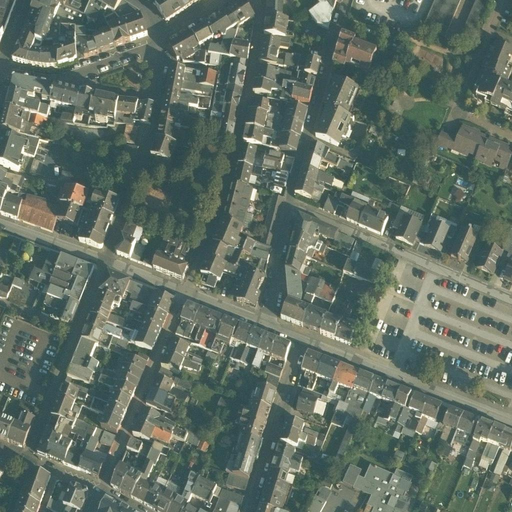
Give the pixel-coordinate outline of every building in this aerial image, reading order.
[(0,0),(0,16),(10,18),(16,0),(0,0)] [(58,5),(46,0),(37,0),(33,13),(25,31),(38,34),(35,42),(35,43),(41,45),(43,41),(43,40),(58,5)] [(46,0),(58,5),(64,8),(67,3),(65,2),(66,0),(46,0)] [(64,8),(85,17),(85,16),(92,0),(66,0),(65,2),(67,3),(64,8)] [(92,0),(85,16),(92,20),(98,9),(94,7),(97,3),(92,0)] [(122,2),(118,0),(107,0),(103,7),(107,9),(114,14),(122,2)] [(164,0),(165,0),(155,6),(165,21),(168,22),(185,11),(177,0),(164,0)] [(177,0),(185,11),(199,2),(197,0),(177,0)] [(271,0),(267,0),(267,18),(282,21),(282,0),(276,0),(273,2),(271,0)] [(320,7),(311,14),(319,24),(329,28),(333,12),(324,0),(321,0),(318,3),(320,7)] [(324,0),(333,12),(336,0),(324,0)] [(435,0),(422,30),(445,38),(461,0),(435,0)] [(476,0),(458,42),(470,46),(489,0),(476,0)] [(114,14),(123,24),(141,17),(139,13),(122,2),(114,14)] [(244,2),(229,12),(239,27),(254,17),(244,2)] [(98,9),(92,20),(97,22),(98,14),(103,7),(97,3),(94,7),(98,9)] [(52,40),(53,46),(55,46),(60,45),(60,40),(60,29),(76,30),(76,31),(79,31),(82,25),(83,22),(85,17),(64,8),(58,5),(43,40),(46,41),(52,40)] [(103,7),(98,14),(103,17),(106,13),(105,12),(107,9),(103,7)] [(228,12),(222,16),(232,31),(239,27),(229,12),(228,12)] [(104,18),(103,17),(98,14),(97,22),(96,28),(106,24),(104,18)] [(328,31),(329,28),(319,24),(311,14),(309,15),(317,26),(328,31)] [(0,34),(3,35),(10,18),(0,16),(0,34)] [(222,16),(216,21),(226,35),(231,32),(232,31),(222,16)] [(147,35),(141,17),(123,24),(130,42),(144,37),(144,36),(147,35)] [(288,22),(282,21),(267,18),(264,35),(277,38),(285,39),(288,22)] [(225,40),(226,35),(216,21),(216,20),(211,23),(205,27),(212,41),(220,36),(222,39),(225,40)] [(108,29),(109,31),(115,47),(130,42),(123,24),(108,29)] [(199,48),(212,41),(205,27),(191,35),(199,48)] [(240,45),(243,34),(239,27),(237,34),(234,44),(240,45)] [(60,29),(60,40),(76,41),(76,30),(76,31),(76,30),(60,29)] [(85,58),(98,54),(94,41),(91,41),(86,41),(86,38),(86,31),(79,31),(76,31),(76,30),(76,41),(76,47),(80,46),(85,58)] [(13,61),(27,65),(32,52),(35,42),(38,34),(25,31),(19,47),(13,61)] [(91,41),(94,41),(95,41),(96,33),(96,32),(90,32),(86,31),(86,38),(92,38),(91,41)] [(98,54),(115,47),(109,31),(100,35),(101,39),(95,41),(94,41),(98,54)] [(230,59),(234,44),(237,34),(231,32),(226,35),(225,40),(221,51),(220,57),(221,58),(230,59)] [(240,45),(250,47),(250,44),(251,35),(243,34),(240,45)] [(180,59),(182,63),(192,58),(194,57),(192,52),(197,49),(199,48),(191,35),(169,48),(177,61),(180,59)] [(346,67),(368,75),(376,53),(354,45),(355,41),(342,36),(333,66),(344,71),(346,67)] [(76,47),(76,41),(60,40),(60,45),(60,47),(60,52),(57,68),(63,66),(76,61),(76,47)] [(263,40),(261,52),(278,55),(280,44),(280,43),(276,43),(263,40)] [(206,55),(208,55),(210,48),(212,41),(199,48),(199,54),(206,55)] [(32,52),(39,52),(41,45),(35,43),(35,42),(32,52)] [(240,45),(234,44),(230,59),(247,61),(250,47),(240,45)] [(488,98),(493,100),(498,90),(501,91),(503,85),(504,85),(505,83),(507,84),(511,74),(505,72),(508,66),(509,67),(509,65),(511,59),(511,52),(496,46),(493,53),(496,54),(494,59),(488,56),(482,71),(483,71),(475,90),(478,92),(476,97),(487,102),(488,98)] [(195,65),(204,66),(205,59),(205,58),(206,55),(199,54),(199,48),(197,49),(197,54),(195,65)] [(211,56),(220,57),(221,51),(219,50),(218,48),(216,49),(210,48),(208,55),(211,56)] [(47,68),(57,68),(60,52),(50,52),(39,52),(32,52),(27,65),(32,66),(47,68)] [(276,66),(278,55),(261,52),(259,63),(276,66)] [(300,56),(285,55),(284,67),(297,70),(299,59),(300,56)] [(211,67),(219,68),(221,58),(220,57),(211,56),(210,67),(211,67)] [(232,69),(246,71),(247,62),(234,60),(232,69)] [(304,74),(316,77),(321,62),(308,61),(304,74)] [(169,81),(182,85),(184,77),(185,71),(177,69),(171,69),(169,81)] [(229,81),(228,87),(242,90),(245,74),(246,72),(246,71),(232,69),(231,70),(231,71),(229,81)] [(257,70),(255,82),(273,85),(277,86),(279,74),(257,70)] [(202,87),(206,88),(213,89),(216,75),(204,73),(202,87)] [(283,87),(288,87),(289,79),(290,75),(279,73),(279,74),(277,86),(283,87)] [(316,80),(303,77),(303,76),(299,89),(312,93),(316,80)] [(196,79),(184,77),(182,85),(195,86),(196,79)] [(217,88),(215,94),(213,105),(218,106),(219,106),(221,98),(226,99),(226,96),(228,87),(229,81),(223,81),(223,78),(218,77),(217,86),(223,86),(222,89),(217,88)] [(298,81),(289,79),(288,87),(295,88),(296,89),(298,81)] [(12,81),(10,95),(29,99),(34,101),(35,95),(36,94),(38,84),(15,80),(13,81),(12,81)] [(169,81),(167,92),(180,95),(181,90),(182,85),(169,81)] [(324,107),(328,109),(347,117),(349,113),(348,111),(349,108),(351,108),(353,104),(352,101),(357,90),(336,81),(324,107)] [(271,94),(271,92),(273,85),(255,82),(253,93),(268,96),(270,97),(271,94)] [(42,102),(51,104),(55,88),(38,84),(36,94),(44,96),(43,97),(42,102)] [(195,86),(182,85),(181,90),(187,91),(187,93),(200,94),(201,87),(195,86)] [(277,86),(273,85),(271,92),(279,93),(282,94),(283,87),(277,86)] [(511,88),(504,85),(503,85),(501,91),(498,90),(493,100),(492,102),(500,106),(500,107),(506,110),(511,112),(511,88)] [(228,87),(226,96),(240,99),(242,90),(228,87)] [(283,87),(282,94),(280,103),(286,104),(294,106),(295,101),(292,101),(295,88),(288,87),(283,87)] [(63,109),(65,110),(69,92),(55,88),(51,104),(51,105),(51,106),(56,107),(63,109)] [(212,96),(213,89),(206,88),(205,95),(212,96)] [(309,105),(312,93),(299,89),(296,89),(295,88),(292,101),(295,101),(309,105)] [(81,94),(69,92),(65,110),(68,111),(69,110),(77,112),(81,94)] [(165,104),(178,107),(180,95),(167,92),(165,104)] [(83,114),(90,115),(94,97),(81,94),(77,112),(76,117),(75,121),(81,123),(83,114)] [(270,97),(268,96),(267,101),(278,102),(279,96),(271,94),(270,97)] [(10,95),(6,111),(25,116),(30,117),(47,121),(50,112),(27,107),(29,99),(10,95)] [(185,96),(180,95),(178,107),(189,108),(197,110),(198,103),(185,101),(185,96)] [(226,99),(224,107),(238,110),(240,99),(226,96),(226,99)] [(96,123),(103,125),(108,100),(94,97),(90,115),(97,117),(96,123)] [(109,120),(115,121),(116,115),(119,103),(108,100),(103,125),(107,126),(109,120)] [(119,103),(116,115),(123,116),(131,117),(135,117),(136,111),(138,103),(119,101),(119,103)] [(249,113),(267,116),(268,109),(269,105),(251,102),(249,113)] [(505,113),(506,110),(500,107),(500,106),(492,102),(491,106),(505,113)] [(282,119),(286,104),(280,103),(279,111),(277,118),(282,119)] [(140,112),(139,116),(153,118),(155,105),(142,104),(140,112)] [(163,115),(176,117),(178,107),(165,104),(163,115)] [(52,123),(61,125),(63,115),(61,115),(60,117),(55,115),(56,107),(51,106),(50,112),(47,121),(48,121),(52,123)] [(189,108),(178,107),(176,117),(182,118),(186,119),(186,115),(188,115),(189,108)] [(223,112),(223,116),(237,118),(238,110),(224,107),(223,112)] [(283,133),(300,137),(304,125),(307,111),(290,108),(286,121),(283,133)] [(279,111),(268,109),(267,116),(277,118),(279,111)] [(354,120),(347,117),(328,109),(316,138),(338,148),(342,138),(346,139),(354,120)] [(1,132),(20,137),(25,116),(6,111),(1,132)] [(274,134),(278,135),(279,132),(282,119),(277,118),(267,116),(249,113),(246,128),(264,132),(274,134)] [(210,122),(213,122),(214,118),(222,120),(223,116),(212,114),(210,122)] [(73,126),(75,121),(76,117),(73,117),(72,119),(66,118),(66,116),(63,115),(61,125),(73,126)] [(114,125),(132,128),(135,117),(131,117),(131,122),(123,121),(123,116),(116,115),(115,121),(114,125)] [(161,125),(174,127),(176,117),(163,115),(161,125)] [(30,117),(25,116),(20,137),(25,138),(28,127),(30,117)] [(150,127),(153,118),(139,116),(137,124),(140,125),(150,127)] [(237,118),(223,116),(222,120),(221,124),(235,127),(237,118)] [(47,121),(30,117),(28,127),(45,131),(46,125),(47,121)] [(186,119),(182,118),(180,129),(189,130),(191,120),(186,119)] [(233,138),(235,127),(221,124),(219,136),(233,138)] [(174,128),(174,127),(161,125),(158,138),(171,143),(172,141),(174,128)] [(123,144),(134,147),(139,131),(127,127),(123,144)] [(469,153),(477,157),(483,142),(485,139),(478,136),(479,135),(462,127),(456,141),(454,145),(461,148),(459,152),(467,156),(469,153)] [(261,146),(263,138),(264,132),(246,128),(243,143),(261,146)] [(370,132),(379,136),(381,132),(371,128),(370,132)] [(1,132),(0,134),(0,136),(27,145),(24,155),(34,158),(40,142),(25,138),(20,137),(1,132)] [(272,141),(272,140),(274,134),(264,132),(263,138),(272,141)] [(436,145),(447,150),(448,148),(452,139),(440,134),(436,145)] [(0,166),(18,172),(24,155),(27,145),(0,136),(0,166)] [(300,140),(283,136),(281,142),(279,151),(296,154),(300,140)] [(172,141),(171,143),(158,138),(158,141),(171,146),(177,147),(181,148),(182,148),(183,142),(177,140),(177,142),(172,141)] [(456,141),(452,139),(448,148),(459,152),(461,148),(454,145),(456,141)] [(155,166),(167,171),(169,166),(170,166),(177,147),(171,146),(158,141),(151,159),(157,161),(155,166)] [(495,147),(483,142),(477,157),(476,159),(486,163),(489,157),(501,162),(502,162),(507,151),(508,149),(497,144),(495,147)] [(396,157),(405,157),(405,143),(397,143),(396,157)] [(322,162),(324,163),(327,156),(321,154),(322,150),(310,146),(306,157),(322,162)] [(139,150),(126,148),(124,162),(134,163),(139,150)] [(242,148),(238,165),(252,168),(256,151),(242,148)] [(506,170),(510,160),(511,156),(511,153),(507,151),(502,162),(501,162),(499,167),(500,167),(506,170)] [(266,170),(280,173),(282,167),(284,158),(266,153),(265,158),(263,169),(266,170)] [(340,162),(327,156),(324,163),(329,165),(337,169),(340,162)] [(256,169),(262,170),(263,169),(265,158),(259,157),(256,169)] [(306,157),(303,170),(318,174),(319,170),(322,162),(306,157)] [(337,169),(344,172),(349,174),(352,168),(340,162),(337,169)] [(251,174),(252,168),(238,165),(233,184),(248,188),(251,174)] [(289,176),(290,176),(292,169),(282,167),(280,173),(281,174),(289,176)] [(303,170),(299,181),(315,186),(316,181),(318,174),(303,170)] [(286,190),(289,176),(281,174),(277,173),(274,188),(286,190)] [(334,181),(318,174),(316,181),(332,188),(333,186),(334,181)] [(22,180),(7,177),(2,191),(6,192),(16,195),(22,180)] [(310,200),(312,195),(313,191),(315,186),(299,181),(295,195),(310,200)] [(233,186),(230,199),(249,204),(252,192),(233,186)] [(315,186),(313,191),(316,192),(314,196),(321,198),(324,190),(315,186)] [(82,211),(83,211),(84,207),(89,195),(66,190),(61,205),(62,206),(62,205),(82,211)] [(453,196),(459,201),(463,196),(457,191),(453,196)] [(19,196),(17,202),(22,204),(25,205),(27,197),(19,196)] [(18,221),(52,233),(57,221),(62,206),(61,205),(27,197),(25,205),(22,204),(18,221)] [(97,197),(92,209),(95,208),(96,206),(94,205),(96,201),(99,203),(101,197),(97,197)] [(119,202),(101,197),(99,203),(98,206),(95,215),(98,216),(113,219),(119,202)] [(273,197),(272,203),(283,206),(284,200),(274,198),(273,197)] [(339,204),(352,210),(353,207),(355,203),(342,197),(339,204)] [(18,221),(22,204),(17,202),(6,199),(1,215),(18,221)] [(230,199),(227,211),(246,216),(249,204),(230,199)] [(323,211),(334,216),(338,206),(327,201),(323,211)] [(272,203),(270,209),(281,211),(283,206),(272,203)] [(355,203),(353,207),(365,212),(367,208),(355,203)] [(77,228),(82,211),(62,205),(62,206),(57,221),(77,228)] [(95,215),(98,206),(96,206),(95,208),(92,209),(84,207),(83,211),(90,213),(79,243),(99,250),(100,250),(102,249),(102,248),(105,242),(95,238),(94,236),(91,235),(94,227),(89,225),(92,218),(93,214),(95,215)] [(347,222),(359,227),(365,212),(353,207),(352,210),(347,222)] [(270,209),(269,214),(280,217),(281,211),(270,209)] [(227,211),(224,222),(242,230),(246,216),(227,211)] [(388,221),(365,212),(359,227),(382,237),(388,221)] [(392,229),(399,232),(404,219),(406,220),(408,216),(400,213),(392,229)] [(408,216),(406,220),(421,226),(424,219),(409,213),(408,216)] [(269,214),(268,220),(278,222),(280,217),(269,214)] [(95,238),(105,242),(113,219),(98,216),(97,220),(92,218),(89,225),(94,227),(91,235),(94,236),(95,238)] [(313,243),(315,238),(316,235),(319,236),(335,243),(338,235),(300,219),(299,220),(295,236),(313,243)] [(418,232),(421,226),(406,220),(404,219),(399,232),(396,240),(412,247),(414,243),(418,232)] [(268,220),(266,225),(277,228),(278,222),(268,220)] [(475,244),(480,247),(491,222),(485,220),(477,237),(478,238),(475,244)] [(224,222),(217,237),(232,243),(236,245),(238,243),(243,230),(242,230),(224,222)] [(127,225),(122,239),(132,242),(137,228),(127,225)] [(266,225),(265,231),(276,233),(277,228),(266,225)] [(425,247),(440,253),(446,238),(449,231),(434,225),(429,236),(425,247)] [(446,238),(452,240),(456,229),(451,227),(449,231),(446,238)] [(460,262),(466,265),(475,244),(478,238),(477,237),(471,235),(472,233),(470,232),(469,233),(462,230),(451,258),(452,259),(452,258),(459,261),(458,262),(460,263),(460,262)] [(265,231),(263,236),(274,239),(276,233),(265,231)] [(414,243),(419,245),(424,234),(418,232),(414,243)] [(429,236),(424,234),(419,245),(425,248),(425,247),(429,236)] [(333,245),(350,252),(354,242),(338,235),(335,243),(333,245)] [(263,236),(262,242),(273,244),(274,239),(263,236)] [(326,249),(313,243),(295,236),(290,253),(306,260),(311,262),(315,253),(323,256),(326,249)] [(228,252),(229,252),(232,243),(217,237),(214,246),(228,252)] [(117,257),(130,262),(136,246),(131,245),(132,242),(122,239),(116,254),(117,257)] [(158,259),(187,270),(196,250),(165,239),(158,259)] [(502,252),(508,254),(511,249),(511,245),(511,241),(508,239),(502,252)] [(11,255),(16,257),(21,243),(15,240),(10,254),(11,255)] [(271,250),(273,244),(262,242),(261,247),(271,250)] [(236,245),(232,243),(229,252),(236,254),(243,256),(247,247),(238,243),(236,245)] [(248,244),(247,247),(243,256),(254,260),(259,262),(261,255),(256,254),(256,256),(253,255),(255,247),(248,244)] [(143,249),(136,246),(130,262),(138,265),(143,249)] [(208,260),(223,266),(226,258),(228,252),(214,246),(208,260)] [(477,269),(493,276),(502,254),(487,248),(477,269)] [(263,249),(261,255),(259,262),(268,264),(271,252),(263,249)] [(0,263),(6,266),(7,266),(11,255),(10,254),(0,250),(0,263)] [(228,252),(226,258),(233,261),(236,254),(229,252),(228,252)] [(302,269),(306,260),(290,253),(285,270),(300,276),(303,277),(305,270),(302,269)] [(349,264),(355,266),(358,255),(352,253),(349,264)] [(53,279),(58,267),(61,258),(51,254),(43,275),(53,279)] [(243,256),(236,254),(233,261),(230,269),(248,275),(250,270),(254,260),(243,256)] [(78,264),(61,258),(58,267),(75,273),(78,264)] [(153,271),(182,282),(187,270),(158,259),(153,271)] [(220,284),(224,274),(226,268),(223,266),(208,260),(201,276),(204,278),(217,283),(220,284)] [(265,275),(268,264),(259,262),(254,260),(250,270),(265,275)] [(94,270),(78,264),(75,273),(90,279),(94,270)] [(503,281),(511,284),(511,265),(510,264),(510,265),(503,281)] [(374,287),(377,279),(356,271),(357,268),(356,268),(348,265),(344,275),(364,283),(374,287)] [(357,266),(356,268),(357,268),(356,271),(377,279),(378,275),(357,266)] [(55,291),(66,295),(75,273),(58,267),(53,279),(43,275),(35,271),(30,281),(49,289),(49,288),(51,289),(55,291)] [(236,283),(238,284),(244,286),(248,275),(230,269),(226,268),(224,274),(238,279),(236,283)] [(301,281),(300,276),(285,270),(288,303),(299,307),(300,299),(302,299),(301,281)] [(66,295),(55,291),(51,300),(68,307),(70,302),(80,307),(82,301),(90,279),(75,273),(66,295)] [(264,280),(248,275),(244,286),(238,284),(233,297),(239,299),(237,302),(237,303),(255,310),(260,297),(258,297),(260,292),(259,292),(264,280)] [(121,302),(123,302),(126,294),(130,285),(108,276),(101,295),(121,302)] [(301,281),(308,284),(310,280),(307,279),(303,277),(300,276),(301,281)] [(214,291),(217,283),(204,278),(201,286),(214,291)] [(12,287),(22,291),(25,283),(15,279),(15,280),(12,287)] [(310,311),(314,299),(320,284),(310,280),(308,284),(307,287),(311,288),(304,304),(305,304),(303,309),(310,311)] [(357,299),(367,303),(374,287),(364,283),(357,299)] [(337,291),(320,284),(314,299),(332,306),(337,291)] [(130,285),(126,294),(133,296),(129,305),(133,306),(136,308),(143,290),(130,285)] [(0,298),(1,299),(7,300),(10,294),(10,293),(0,288),(0,298)] [(48,299),(51,300),(55,291),(51,289),(49,288),(49,289),(47,299),(48,299)] [(156,295),(143,290),(136,308),(144,310),(146,304),(151,307),(156,295)] [(101,295),(95,308),(112,313),(114,307),(119,309),(121,302),(101,295)] [(149,312),(151,313),(167,318),(174,302),(156,295),(151,307),(149,312)] [(45,307),(60,313),(65,315),(68,307),(51,300),(48,299),(45,307)] [(70,302),(68,307),(65,315),(61,324),(68,326),(69,324),(72,325),(80,307),(70,302)] [(303,309),(299,307),(288,303),(281,321),(303,329),(308,331),(315,313),(310,311),(303,309)] [(341,325),(343,321),(346,313),(349,305),(346,304),(343,310),(342,310),(337,323),(341,325)] [(136,308),(133,306),(131,313),(146,319),(147,316),(149,317),(151,313),(149,312),(144,310),(136,308)] [(95,308),(91,318),(108,324),(110,318),(112,313),(95,308)] [(190,327),(194,328),(200,313),(188,308),(181,323),(190,327)] [(61,324),(65,315),(60,313),(57,322),(61,324)] [(162,329),(167,318),(151,313),(149,317),(146,323),(162,329)] [(200,331),(206,333),(212,317),(200,313),(194,328),(200,331)] [(327,318),(315,313),(308,331),(320,336),(326,319),(327,318)] [(210,335),(218,338),(225,322),(212,317),(206,333),(210,335)] [(87,330),(103,336),(105,329),(108,324),(91,318),(87,330)] [(117,327),(124,330),(126,324),(110,318),(108,324),(117,327)] [(337,323),(326,319),(320,336),(335,341),(341,325),(337,323)] [(232,344),(236,345),(242,329),(225,323),(225,322),(218,338),(217,341),(224,344),(231,347),(232,344)] [(161,331),(162,329),(146,323),(145,325),(161,331)] [(115,333),(117,327),(108,324),(105,329),(115,333)] [(141,329),(126,324),(124,330),(141,336),(143,332),(140,331),(141,329)] [(156,342),(161,331),(145,325),(143,332),(141,336),(156,342)] [(356,331),(341,325),(335,341),(349,347),(350,347),(356,331)] [(186,335),(191,337),(194,328),(190,327),(189,329),(188,329),(186,335)] [(115,333),(105,329),(103,336),(113,339),(120,342),(122,335),(115,333)] [(243,348),(247,349),(253,334),(242,329),(236,345),(243,348)] [(87,330),(82,342),(96,347),(98,348),(103,336),(87,330)] [(176,336),(189,341),(191,337),(186,335),(178,331),(176,336)] [(195,344),(201,346),(206,333),(200,331),(195,344)] [(210,335),(206,333),(201,346),(207,348),(208,344),(211,337),(209,337),(210,335)] [(254,352),(259,354),(265,338),(253,334),(247,349),(251,351),(254,352)] [(141,336),(136,335),(131,346),(136,348),(141,336)] [(113,339),(103,336),(98,348),(108,351),(111,345),(113,339)] [(141,336),(136,348),(151,353),(156,342),(141,336)] [(173,343),(185,347),(186,343),(174,338),(173,343)] [(263,356),(271,359),(276,343),(265,338),(259,354),(263,356)] [(120,342),(113,339),(111,345),(117,348),(126,351),(128,345),(120,342)] [(223,346),(224,344),(217,341),(215,347),(212,353),(218,357),(220,357),(224,347),(223,346)] [(72,368),(85,373),(90,362),(96,347),(82,342),(72,368)] [(167,356),(184,363),(186,358),(189,349),(185,347),(173,343),(167,356)] [(291,348),(276,343),(271,359),(285,365),(291,348)] [(200,348),(206,351),(212,353),(215,347),(208,344),(207,348),(201,346),(200,348)] [(235,363),(241,366),(247,349),(243,348),(242,350),(240,349),(235,363)] [(251,351),(247,349),(241,366),(247,368),(252,354),(250,353),(251,351)] [(203,359),(208,361),(212,353),(206,351),(203,359)] [(212,353),(208,361),(207,364),(204,370),(211,372),(215,363),(218,357),(212,353)] [(263,356),(259,354),(255,363),(253,370),(259,373),(264,359),(262,358),(263,356)] [(306,375),(316,379),(323,361),(308,355),(302,373),(306,375)] [(181,368),(184,363),(167,356),(162,369),(172,374),(178,376),(181,368)] [(128,358),(124,367),(143,374),(147,365),(128,358)] [(195,360),(186,358),(184,363),(193,366),(195,360)] [(317,379),(333,386),(340,368),(323,361),(316,379),(317,379)] [(99,365),(90,362),(85,373),(94,376),(99,365)] [(198,368),(193,366),(184,363),(181,368),(196,372),(198,368)] [(124,367),(120,376),(139,383),(143,374),(124,367)] [(265,375),(269,377),(280,381),(283,372),(268,367),(265,375)] [(72,368),(68,376),(93,385),(96,377),(94,376),(85,373),(72,368)] [(338,388),(349,392),(356,374),(340,368),(333,386),(338,388)] [(162,369),(159,375),(157,379),(164,382),(166,377),(171,378),(172,374),(162,369)] [(359,375),(356,374),(349,392),(351,393),(359,375)] [(317,383),(317,379),(316,379),(306,375),(304,380),(309,382),(310,384),(307,392),(312,394),(317,383)] [(351,393),(370,397),(376,382),(359,375),(351,393)] [(92,388),(93,385),(68,376),(67,378),(76,382),(92,388)] [(120,376),(117,385),(119,385),(136,392),(139,383),(120,376)] [(276,393),(280,381),(269,377),(265,390),(276,393)] [(63,389),(72,392),(76,382),(67,378),(63,389)] [(114,389),(117,390),(119,385),(117,385),(114,384),(102,379),(99,385),(113,390),(114,390),(114,389)] [(152,392),(168,399),(170,394),(174,386),(164,382),(157,379),(152,392)] [(376,400),(380,401),(387,386),(376,382),(370,397),(376,400)] [(117,390),(114,396),(131,402),(136,392),(119,385),(117,390)] [(334,398),(338,388),(333,386),(329,396),(334,398)] [(380,401),(383,402),(389,387),(387,386),(380,401)] [(390,405),(395,407),(401,392),(389,387),(383,402),(390,405)] [(240,438),(244,439),(250,441),(254,427),(265,430),(266,425),(256,422),(260,407),(271,411),(271,410),(276,393),(265,390),(259,388),(254,405),(248,403),(245,412),(244,411),(239,429),(240,429),(238,437),(240,438)] [(63,389),(60,397),(75,402),(77,398),(78,394),(72,392),(63,389)] [(317,404),(320,405),(322,398),(312,394),(307,392),(303,390),(301,397),(315,401),(318,402),(317,404)] [(174,408),(176,403),(168,399),(152,392),(146,405),(171,416),(174,408)] [(411,396),(401,392),(395,407),(401,409),(405,411),(405,410),(411,396)] [(173,395),(170,394),(168,399),(176,403),(184,406),(187,399),(174,393),(173,395)] [(339,471),(363,414),(370,397),(351,393),(346,407),(344,406),(339,404),(339,405),(331,425),(343,430),(347,420),(353,422),(347,436),(336,462),(334,461),(331,468),(339,471)] [(79,401),(92,406),(94,401),(78,394),(77,398),(79,399),(79,401)] [(94,401),(110,406),(111,402),(109,401),(110,399),(96,394),(94,401)] [(111,402),(110,406),(126,413),(131,402),(114,396),(111,402)] [(411,396),(405,410),(409,412),(415,397),(411,396)] [(60,397),(59,399),(74,405),(75,402),(60,397)] [(313,417),(314,415),(317,404),(318,402),(315,401),(301,397),(296,412),(313,417)] [(376,400),(370,397),(363,414),(369,416),(376,400)] [(410,413),(415,415),(422,417),(428,403),(415,397),(409,412),(410,413)] [(61,422),(66,424),(67,424),(69,419),(70,415),(74,405),(59,399),(52,418),(53,418),(61,422)] [(231,404),(221,400),(216,410),(226,415),(231,404)] [(442,408),(428,403),(422,417),(422,419),(427,421),(435,424),(442,408)] [(320,405),(317,404),(314,415),(322,418),(326,406),(320,405)] [(401,409),(395,407),(390,405),(383,422),(388,424),(389,422),(395,424),(401,409)] [(105,417),(106,418),(122,424),(126,413),(110,406),(107,412),(105,417)] [(256,422),(266,425),(269,414),(271,411),(260,407),(256,422)] [(435,424),(440,426),(446,410),(442,408),(435,424)] [(96,414),(105,417),(107,412),(98,409),(96,414)] [(410,413),(409,412),(405,410),(405,411),(398,427),(404,430),(410,413)] [(450,411),(446,410),(440,426),(437,433),(440,434),(443,428),(450,411)] [(138,423),(155,430),(158,424),(160,418),(144,411),(138,423)] [(450,411),(443,428),(452,431),(457,433),(464,417),(450,411)] [(105,417),(96,414),(95,413),(93,420),(101,423),(102,421),(104,422),(106,418),(105,417)] [(0,439),(5,441),(24,449),(31,430),(35,419),(26,415),(24,419),(21,417),(18,425),(7,421),(6,423),(1,421),(2,419),(0,417),(0,439)] [(422,419),(422,417),(415,415),(408,432),(415,435),(422,419)] [(464,417),(457,433),(470,438),(472,433),(477,422),(464,417)] [(45,457),(46,457),(54,439),(54,438),(59,428),(51,424),(53,418),(52,418),(45,435),(41,445),(38,454),(45,457)] [(117,435),(122,424),(106,418),(104,422),(101,429),(117,435)] [(76,422),(69,419),(67,424),(66,424),(66,425),(74,428),(75,427),(77,422),(76,422)] [(422,419),(415,435),(421,437),(427,421),(422,419)] [(284,431),(301,437),(303,432),(304,426),(287,421),(284,431)] [(46,457),(60,463),(67,444),(62,442),(67,430),(73,432),(74,428),(66,425),(66,424),(61,422),(59,428),(54,438),(54,439),(46,457)] [(72,434),(84,439),(89,427),(77,422),(75,427),(74,428),(73,432),(72,434)] [(472,433),(476,435),(481,424),(477,422),(472,433)] [(152,437),(155,430),(138,423),(133,436),(149,443),(152,437)] [(161,423),(158,424),(155,430),(172,438),(175,431),(175,430),(161,423)] [(480,442),(485,444),(492,428),(481,424),(476,435),(474,440),(480,442)] [(82,444),(89,447),(92,440),(97,430),(89,427),(84,439),(82,444)] [(250,441),(260,444),(265,430),(254,427),(250,441)] [(446,448),(446,447),(452,431),(443,428),(440,434),(442,435),(438,445),(446,448)] [(485,444),(487,445),(494,429),(492,428),(485,444)] [(494,448),(498,449),(505,433),(494,429),(487,445),(494,448)] [(152,437),(169,444),(172,438),(155,430),(152,437)] [(172,438),(185,444),(186,443),(188,437),(175,431),(172,438)] [(297,450),(299,443),(301,437),(284,431),(280,444),(297,450)] [(457,433),(452,431),(446,447),(451,449),(452,444),(457,433)] [(318,437),(303,432),(301,437),(316,442),(318,437)] [(100,444),(112,449),(116,438),(108,435),(105,433),(100,444)] [(190,433),(188,437),(186,443),(197,449),(201,439),(190,433)] [(470,451),(474,440),(476,435),(472,433),(470,438),(457,433),(452,444),(470,451)] [(498,449),(505,452),(510,454),(511,447),(511,435),(505,433),(498,449)] [(316,442),(301,437),(299,443),(305,446),(306,444),(314,447),(316,442)] [(250,441),(244,439),(242,446),(239,457),(255,462),(260,444),(250,441)] [(89,447),(85,456),(91,458),(98,443),(92,440),(89,447)] [(470,451),(468,456),(474,458),(480,442),(474,440),(470,451)] [(210,444),(202,441),(197,451),(204,454),(206,450),(207,450),(210,444)] [(127,451),(139,456),(139,455),(142,447),(131,442),(127,451)] [(72,445),(67,444),(60,463),(64,465),(71,449),(72,445)] [(85,456),(89,447),(82,444),(79,453),(85,456)] [(153,448),(152,451),(152,452),(160,456),(163,457),(167,459),(170,452),(155,445),(153,448)] [(149,459),(152,452),(152,451),(142,447),(139,455),(149,459)] [(442,456),(447,458),(450,449),(451,449),(446,447),(446,448),(442,456)] [(275,461),(291,466),(293,460),(295,454),(279,448),(275,461)] [(492,465),(498,449),(494,448),(493,450),(491,449),(487,460),(486,463),(492,465)] [(64,465),(79,471),(85,456),(79,453),(74,451),(71,449),(64,465)] [(142,478),(140,482),(146,485),(153,467),(155,468),(160,456),(152,452),(149,459),(145,467),(143,473),(141,478),(142,478)] [(509,456),(510,454),(505,452),(504,454),(503,454),(498,464),(504,467),(509,456)] [(0,480),(11,459),(0,453),(0,480)] [(79,471),(91,476),(97,461),(91,458),(85,456),(79,471)] [(511,457),(509,456),(504,467),(503,470),(502,473),(506,475),(507,471),(511,459),(511,457)] [(249,481),(255,462),(239,457),(238,459),(233,476),(235,477),(249,481)] [(230,475),(233,476),(238,459),(234,458),(232,465),(230,464),(227,474),(230,475)] [(291,466),(301,469),(302,466),(303,463),(293,460),(291,466)] [(105,464),(97,461),(91,476),(98,479),(105,464)] [(288,478),(289,473),(291,466),(275,461),(271,472),(271,473),(288,478)] [(424,472),(431,475),(435,466),(428,463),(424,472)] [(129,464),(126,470),(131,473),(134,468),(134,466),(129,464)] [(500,478),(502,473),(503,470),(504,467),(498,464),(497,467),(494,475),(500,478)] [(301,469),(291,466),(289,473),(299,476),(300,472),(301,469)] [(396,471),(394,477),(370,466),(364,480),(359,478),(361,472),(350,467),(343,485),(353,489),(371,497),(367,507),(374,510),(372,511),(404,511),(410,501),(404,498),(413,478),(396,471)] [(121,493),(131,473),(126,470),(120,467),(112,486),(113,489),(121,493)] [(143,473),(136,469),(134,474),(141,478),(143,473)] [(31,470),(21,498),(40,505),(50,477),(31,470)] [(121,493),(131,499),(140,482),(142,478),(141,478),(134,474),(131,473),(121,493)] [(155,487),(158,479),(160,475),(156,473),(152,482),(151,482),(149,486),(154,489),(155,487)] [(271,511),(282,511),(286,500),(288,500),(295,480),(288,478),(271,473),(265,492),(260,508),(271,511)] [(232,489),(235,477),(233,476),(230,475),(225,487),(232,489)] [(232,489),(245,493),(249,481),(235,477),(232,489)] [(158,479),(155,487),(154,489),(145,506),(154,511),(164,492),(167,483),(158,479)] [(182,501),(188,505),(191,497),(199,481),(199,480),(196,479),(193,481),(191,480),(190,483),(188,489),(187,489),(182,501)] [(199,481),(191,497),(205,503),(206,503),(209,505),(213,496),(217,489),(199,481)] [(131,499),(145,506),(154,489),(149,486),(146,485),(140,482),(131,499)] [(168,482),(167,483),(164,492),(167,493),(177,498),(181,489),(168,482)] [(62,503),(65,504),(66,503),(73,486),(66,484),(59,501),(62,503)] [(73,486),(66,503),(73,506),(80,490),(73,486)] [(220,500),(223,492),(217,489),(213,496),(220,500)] [(87,493),(80,490),(73,506),(66,503),(65,504),(64,508),(74,511),(81,511),(88,496),(87,493)] [(155,511),(156,511),(157,511),(167,493),(164,492),(154,511),(155,511)] [(226,511),(230,503),(241,507),(244,498),(223,492),(220,500),(214,511),(226,511)] [(157,511),(169,511),(177,498),(167,493),(157,511)] [(21,498),(17,510),(21,511),(37,511),(40,505),(21,498)] [(169,511),(184,511),(186,508),(188,505),(182,501),(177,498),(169,511)] [(307,511),(321,511),(326,503),(315,498),(307,511)] [(124,511),(125,511),(106,500),(100,511),(124,511)] [(54,511),(62,511),(64,508),(65,504),(62,503),(59,501),(58,505),(50,501),(47,508),(54,511)] [(206,503),(205,503),(201,511),(208,511),(211,506),(209,505),(206,503)] [(239,511),(241,507),(230,503),(226,511),(239,511)]
